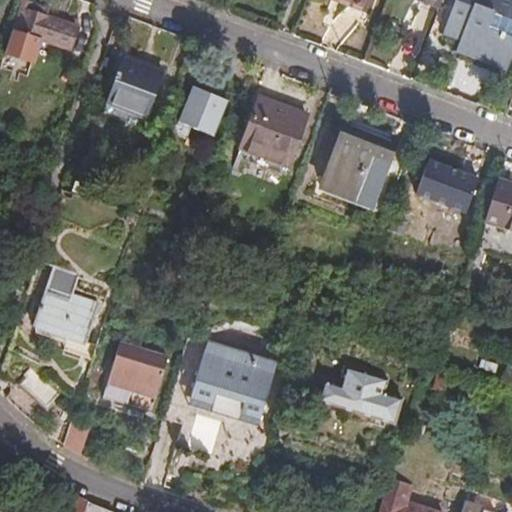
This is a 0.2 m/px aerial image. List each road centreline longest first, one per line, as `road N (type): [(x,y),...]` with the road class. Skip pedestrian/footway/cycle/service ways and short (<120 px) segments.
road 1 (residential): [(511,144),(125,0)]
road 2 (residential): [(0,427),(45,464),(159,511)]
